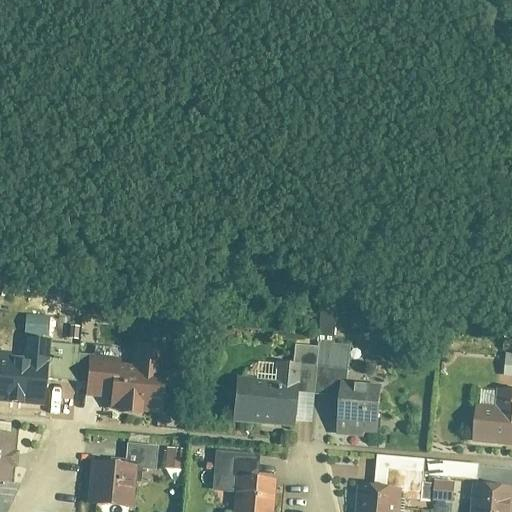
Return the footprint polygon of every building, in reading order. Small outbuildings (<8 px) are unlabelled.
[(0,399),(43,404),(49,342),(29,341),(27,363),(9,362),(10,355),(0,354),(0,399)] [(86,370),(85,399),(111,400),(111,407),(161,409),(164,347),(131,345),(130,372),(86,370)] [(290,379),(231,381),(231,423),(291,422),(290,379)] [(338,390),(336,428),(383,430),(385,392),(338,390)] [(511,391),(472,390),(471,441),(511,442),(511,391)] [(0,481),(10,482),(11,438),(0,437),(0,481)] [(122,441),(122,462),(90,462),(89,509),(129,510),(130,468),(153,468),(154,441),(122,441)] [(236,511),(274,511),(274,474),(236,474),(236,511)] [(470,511),(511,511),(511,487),(471,486),(470,511)] [(351,488),(350,511),(396,511),(397,489),(351,488)]
